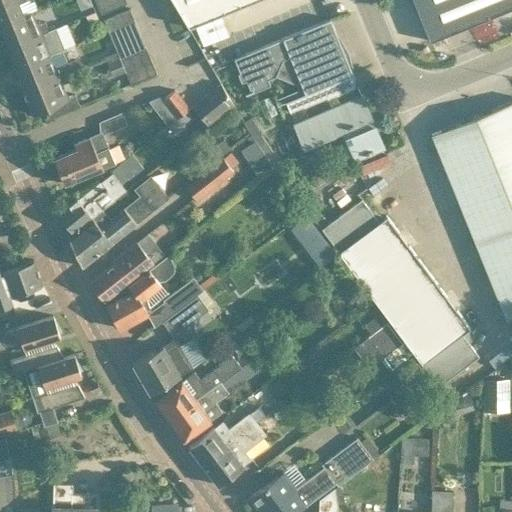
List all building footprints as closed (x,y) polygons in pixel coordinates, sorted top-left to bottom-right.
[(0,0),(0,26),(0,25),(24,15),(19,3),(26,0),(0,0)] [(125,0),(97,0),(95,1),(101,14),(127,3),(125,0)] [(172,0),(188,27),(252,0),(172,0)] [(511,0),(412,0),(429,41),(511,6),(511,0)] [(103,19),(109,32),(135,21),(129,8),(103,19)] [(0,25),(0,26),(9,47),(55,27),(48,29),(45,21),(37,25),(32,12),(24,15),(0,25)] [(353,75),(329,18),(245,54),(234,58),(240,73),(238,74),(241,82),(246,80),(250,89),(253,88),(254,91),(269,85),(267,79),(275,76),(283,59),(290,56),(305,93),(285,101),(290,112),(326,97),(327,98),(353,87),(349,76),(353,75)] [(135,21),(109,32),(114,45),(140,34),(135,21)] [(55,27),(9,47),(17,68),(62,49),(61,48),(64,47),(55,27)] [(140,34),(114,45),(118,55),(120,58),(146,47),(140,34)] [(120,58),(118,55),(105,60),(112,76),(125,71),(131,84),(157,73),(146,47),(120,58)] [(17,68),(26,88),(66,72),(65,71),(70,69),(62,49),(17,68)] [(26,88),(22,89),(33,114),(44,109),(48,119),(80,106),(75,93),(67,96),(62,84),(70,81),(66,72),(26,88)] [(192,105),(205,121),(208,125),(234,104),(221,83),(192,105)] [(162,99),(176,117),(188,107),(175,89),(162,99)] [(382,147),(361,96),(294,124),(303,146),(343,130),(347,140),(344,141),(342,145),(346,155),(351,156),(354,155),(355,158),(382,147)] [(511,100),(431,134),(506,319),(511,316),(511,100)] [(65,184),(83,176),(115,163),(109,150),(101,132),(74,143),(76,149),(54,158),(65,184)] [(274,150),(266,156),(272,164),(280,158),(274,150)] [(229,151),(222,156),(230,166),(237,161),(229,151)] [(390,154),(362,162),(364,170),(393,162),(390,154)] [(222,156),(185,186),(195,197),(196,199),(233,171),(230,166),(222,156)] [(122,184),(138,170),(128,158),(120,166),(112,172),(122,184)] [(68,235),(67,236),(82,266),(168,197),(150,174),(134,187),(140,194),(110,219),(102,209),(92,217),(73,232),(72,232),(68,235)] [(115,198),(101,181),(78,199),(77,198),(57,213),(72,232),(73,232),(92,217),(102,209),(115,198)] [(337,249),(339,252),(343,256),(421,363),(462,333),(469,328),(387,216),(379,222),(362,199),(322,229),(337,249)] [(113,262),(89,281),(104,300),(120,288),(164,253),(148,232),(111,260),(113,262)] [(166,254),(149,266),(159,280),(164,280),(174,272),(174,265),(166,254)] [(0,267),(0,307),(13,303),(10,295),(23,290),(42,284),(33,259),(32,260),(15,266),(1,271),(0,267)] [(320,277),(332,291),(350,276),(338,261),(320,277)] [(161,283),(159,280),(149,266),(129,282),(142,297),(161,283)] [(147,310),(135,289),(107,304),(120,328),(148,313),(155,326),(162,320),(162,319),(181,305),(197,293),(196,292),(202,288),(203,287),(193,274),(163,297),(164,298),(147,310)] [(162,319),(162,320),(172,335),(210,309),(209,308),(214,304),(202,288),(196,292),(197,293),(181,305),(162,319)] [(53,315),(34,321),(17,326),(23,348),(27,347),(28,352),(10,358),(14,373),(38,366),(38,365),(63,357),(56,344),(52,345),(50,339),(60,336),(59,332),(61,330),(55,319),(53,315)] [(371,335),(368,337),(383,356),(402,342),(387,323),(386,324),(371,335)] [(462,333),(421,363),(437,384),(478,355),(462,333)] [(175,337),(132,363),(150,392),(192,367),(175,337)] [(511,341),(487,359),(493,367),(511,353),(511,341)] [(38,365),(38,366),(44,386),(48,385),(49,391),(37,395),(41,410),(84,397),(77,382),(73,383),(71,378),(81,375),(79,370),(82,369),(76,358),(74,353),(63,357),(38,365)] [(182,379),(155,399),(169,419),(236,369),(249,359),(246,354),(236,361),(231,353),(217,363),(218,366),(200,379),(195,371),(182,380),(182,379)] [(236,369),(169,419),(183,439),(222,411),(216,401),(258,371),(249,359),(236,369)] [(506,408),(506,377),(484,378),(484,409),(506,408)] [(461,401),(452,403),(455,415),(474,410),(470,395),(460,397),(461,401)] [(214,427),(189,446),(203,465),(257,424),(256,422),(273,409),(268,403),(251,416),(248,413),(228,428),(222,421),(214,427)] [(10,410),(0,412),(0,434),(16,429),(26,425),(31,421),(31,414),(27,408),(20,408),(10,411),(10,410)] [(257,424),(203,465),(218,485),(243,466),(243,465),(251,458),(245,450),(265,435),(257,424)] [(296,488),(283,471),(249,497),(261,511),(283,511),(285,511),(295,511),(305,505),(335,482),(338,486),(373,459),(357,437),(321,464),(324,467),(296,488)] [(429,437),(401,437),(400,461),(413,461),(413,452),(428,452),(429,437)] [(0,459),(8,458),(5,438),(0,439),(0,459)] [(124,468),(118,482),(127,486),(134,469),(124,468)] [(53,483),(52,511),(96,511),(97,494),(72,493),(72,484),(53,483)] [(337,487),(335,488),(337,503),(345,502),(343,488),(341,486),(337,487)] [(337,511),(338,506),(337,503),(335,488),(319,500),(318,511),(337,511)] [(451,511),(452,504),(431,502),(430,511),(451,511)]
